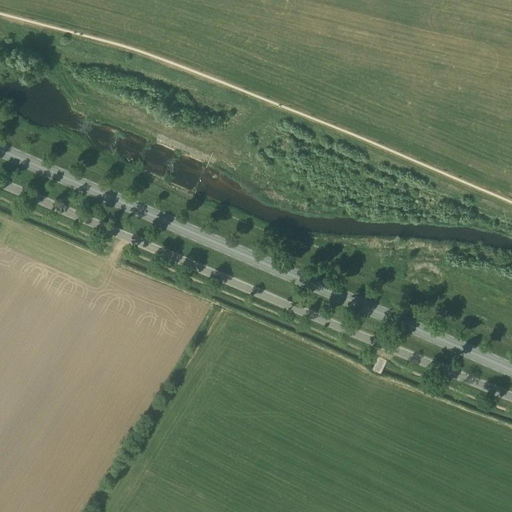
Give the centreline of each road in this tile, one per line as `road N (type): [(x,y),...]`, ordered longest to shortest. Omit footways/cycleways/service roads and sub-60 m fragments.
road 1 (primary): [(511,370),(0,151)]
road 2 (unclassified): [(511,398),(0,181)]
